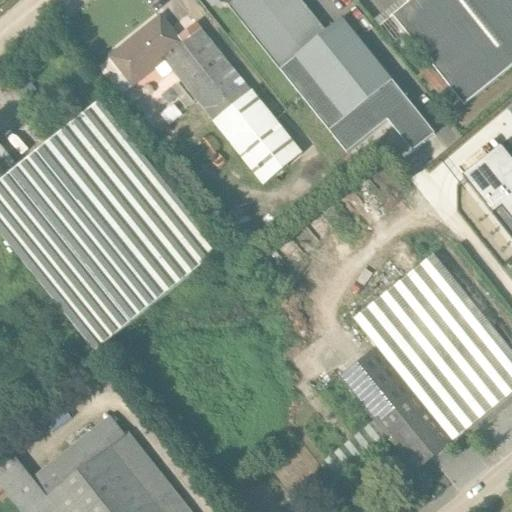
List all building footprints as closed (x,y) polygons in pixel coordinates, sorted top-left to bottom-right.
[(234,0),(348,147),(387,117),(409,145),(424,133),(341,26),(327,36),(299,0),(234,0)] [(511,0),(402,0),(409,9),(396,18),(458,97),(511,55),(511,0)] [(165,54),(264,173),(299,144),(203,29),(190,40),(167,13),(114,57),(134,80),(165,54)] [(95,118),(0,194),(0,228),(97,349),(210,259),(95,118)] [(322,462),(338,482),(387,442),(388,441),(414,473),(511,393),(511,352),(433,256),(353,321),(376,349),(338,380),(372,421),(372,422),(322,462)] [(190,511),(128,433),(125,435),(109,417),(31,479),(9,452),(0,458),(0,488),(19,511),(190,511)] [(292,511),(284,502),(278,507),(281,511),(292,511)]
